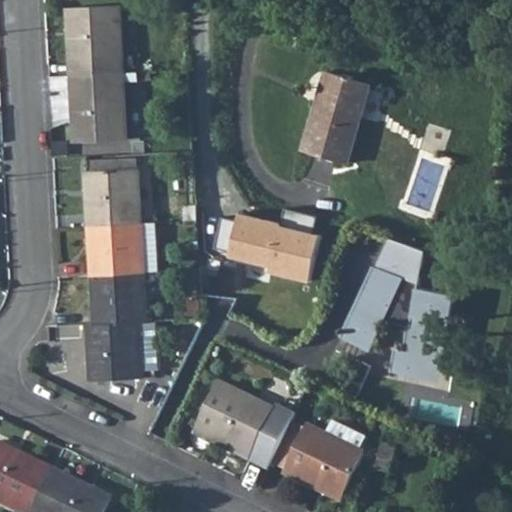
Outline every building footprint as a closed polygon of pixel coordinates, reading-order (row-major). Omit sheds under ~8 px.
[(72,3),(76,70),(125,67),(122,1),(72,3)] [(326,64),(303,145),(345,157),(368,76),(351,72),(352,68),(344,65),(343,69),(326,64)] [(125,67),(76,70),(80,138),(129,136),(125,67)] [(142,164),(91,167),(94,221),(144,218),(142,164)] [(313,283),(323,234),(241,213),(230,259),(271,267),(271,273),(313,283)] [(144,218),(94,221),(96,270),(147,267),(144,218)] [(422,282),(423,276),(377,260),(343,331),(372,345),(386,315),(413,320),(408,344),(400,343),(395,365),(413,369),(415,360),(437,365),(447,317),(453,317),(459,289),(422,282)] [(147,267),(96,270),(99,319),(141,316),(150,316),(147,267)] [(141,316),(144,365),(161,364),(159,315),(150,316),(141,316)] [(99,319),(93,319),(96,376),(144,373),(141,316),(99,319)] [(219,375),(199,419),(255,446),(273,454),(297,403),(285,397),(282,404),(275,401),(219,375)] [(308,416),(288,460),(348,488),(369,444),(308,416)] [(0,494),(35,511),(56,466),(0,439),(0,494)] [(273,454),(255,446),(252,451),(270,460),(273,454)] [(56,466),(35,511),(38,511),(108,511),(117,494),(56,466)]
